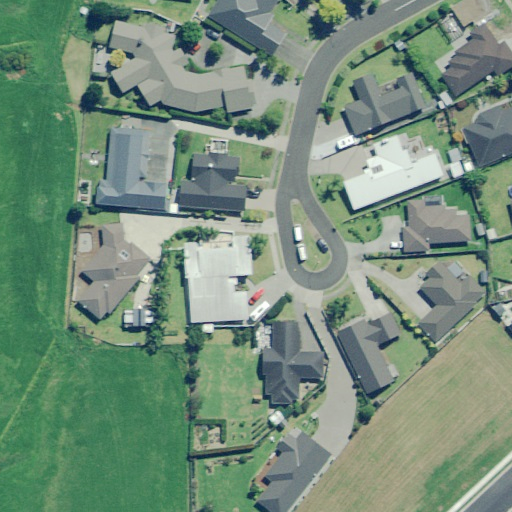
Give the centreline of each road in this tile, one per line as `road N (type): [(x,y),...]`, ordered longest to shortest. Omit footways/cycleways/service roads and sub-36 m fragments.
road 1 (residential): [(414,0),(325,59),(289,178)]
road 2 (residential): [(289,178),(337,252),(334,271),(314,282)]
